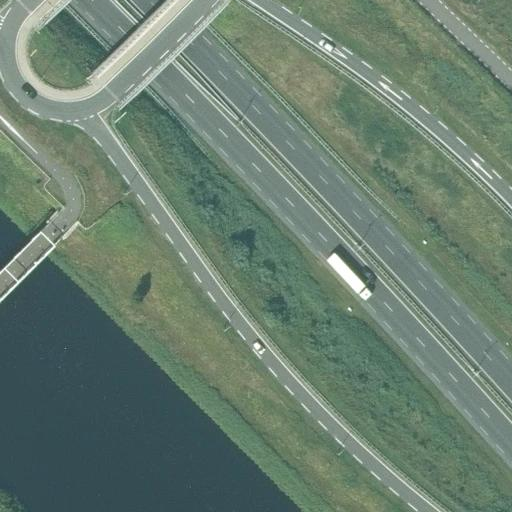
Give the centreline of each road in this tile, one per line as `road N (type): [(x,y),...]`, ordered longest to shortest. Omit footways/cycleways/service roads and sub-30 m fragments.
road 1 (trunk): [(88,0),(511,446)]
road 2 (trunk): [(78,115),(106,141),(293,391),(428,511)]
road 3 (trunk): [(511,385),(146,0)]
road 4 (trunk): [(511,200),(398,98),(261,0)]
road 5 (tertiary): [(78,115),(206,0)]
road 6 (tertiary): [(8,34),(8,64),(32,104),(78,115)]
